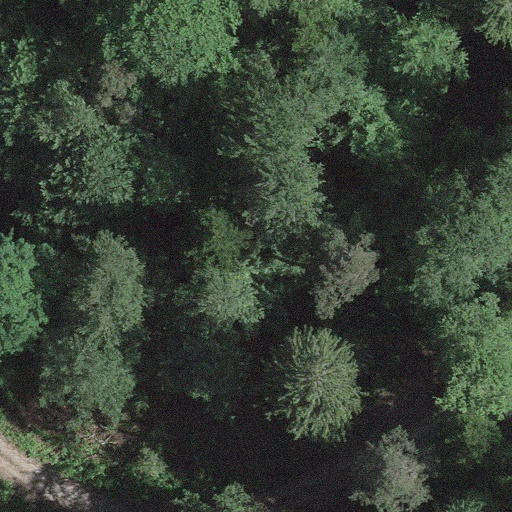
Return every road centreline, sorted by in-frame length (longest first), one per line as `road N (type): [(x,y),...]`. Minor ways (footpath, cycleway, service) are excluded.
road 1 (track): [(511,392),(402,420),(296,504),(270,511)]
road 2 (track): [(402,420),(459,341),(511,304)]
